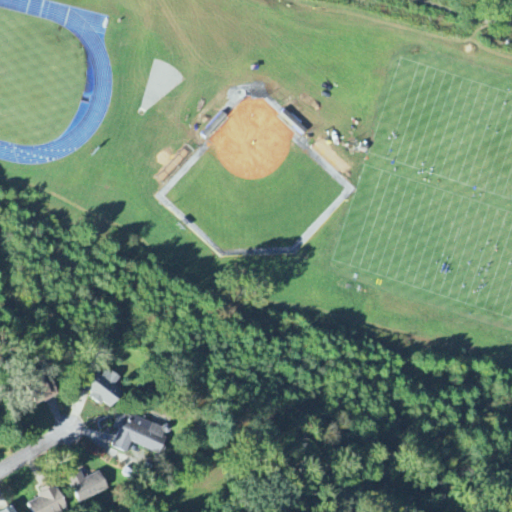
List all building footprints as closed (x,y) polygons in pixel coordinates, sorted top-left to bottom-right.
[(111,411),(122,393),(114,388),(119,379),(106,370),(101,377),(93,372),(82,389),(91,395),(89,398),(111,411)] [(29,390),(36,405),(58,396),(51,381),(29,390)] [(112,449),(126,454),(130,444),(158,455),(168,431),(120,412),(113,428),(119,431),(112,449)] [(84,480),(80,472),(66,479),(79,504),(107,490),(99,472),(84,480)] [(66,508),(55,488),(26,503),(30,511),(59,511),(60,511),(66,508)]
